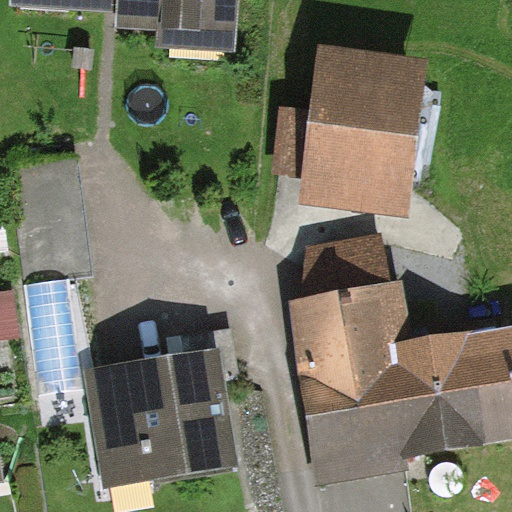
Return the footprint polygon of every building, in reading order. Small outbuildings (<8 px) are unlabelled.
[(126,0),(125,26),(231,33),(233,0),(126,0)] [(327,115),(291,110),(281,176),(318,181),(315,200),(420,215),(441,72),(336,56),(327,115)] [(77,159),(13,167),(27,287),(91,279),(77,159)] [(382,242),(327,253),(330,268),(309,272),(304,307),(302,378),(316,467),(511,433),(511,340),(497,343),(493,321),(467,326),(471,348),(405,360),(382,242)] [(188,364),(92,379),(106,464),(151,456),(155,479),(232,467),(221,395),(241,391),(231,330),(184,338),(188,364)]
